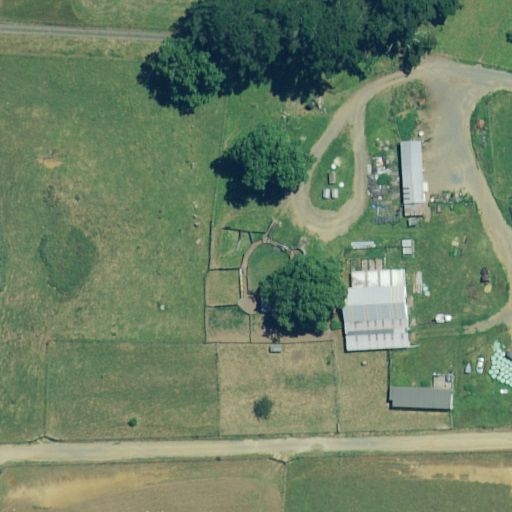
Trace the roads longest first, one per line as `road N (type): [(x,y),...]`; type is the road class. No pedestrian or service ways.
road 1 (track): [(511,431),(287,468),(0,462)]
road 2 (unclassified): [(0,27),(265,46),(511,80)]
